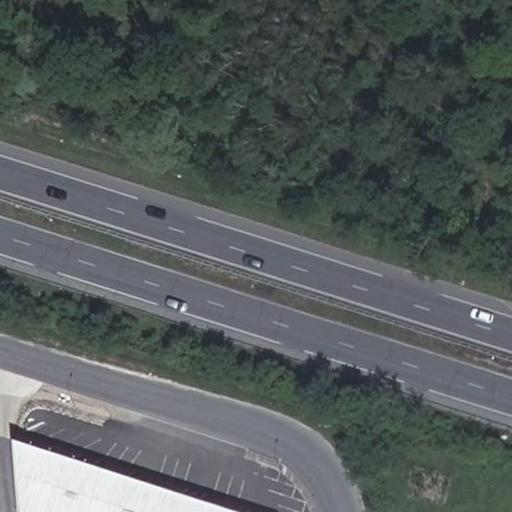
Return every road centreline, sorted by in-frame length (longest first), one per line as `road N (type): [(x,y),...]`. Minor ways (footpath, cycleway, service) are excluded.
road 1 (trunk): [(511,327),(0,167)]
road 2 (trunk): [(0,234),(511,391)]
road 3 (unclassified): [(346,511),(345,497),(282,438),(0,346)]
